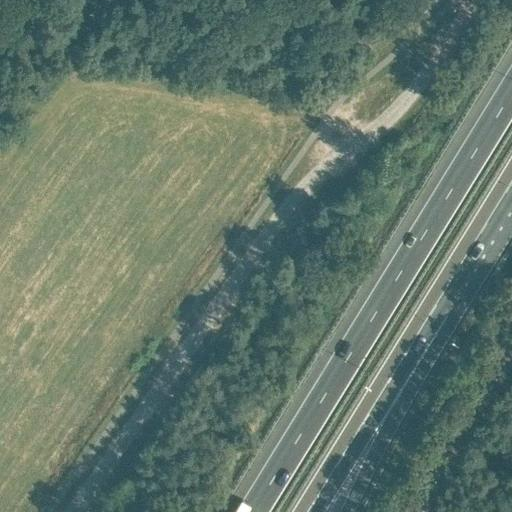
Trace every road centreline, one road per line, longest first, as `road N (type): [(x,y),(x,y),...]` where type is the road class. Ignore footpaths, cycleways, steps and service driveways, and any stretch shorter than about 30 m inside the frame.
road 1 (unclassified): [(71,511),(277,215),(419,81),(472,0)]
road 2 (motorway): [(511,85),(248,511)]
road 3 (motorway): [(306,511),(435,303)]
road 4 (motorway): [(352,511),(435,303)]
road 5 (tertiary): [(414,511),(446,445),(511,347)]
road 6 (track): [(227,0),(287,8),(399,50)]
road 7 (motorway): [(435,303),(511,179)]
